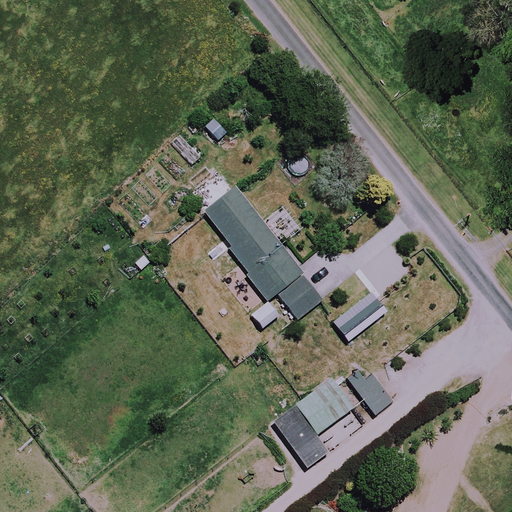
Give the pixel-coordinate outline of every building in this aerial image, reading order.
[(301,277),(234,189),(203,213),(229,247),(226,249),(267,303),(301,277)] [(189,274),(178,257),(163,267),(175,284),(189,274)] [(350,302),(338,287),(322,300),(334,314),(350,302)] [(368,349),(356,333),(346,340),(357,357),(368,349)] [(389,405),(366,374),(355,375),(346,382),(373,417),(389,405)] [(352,408),(330,380),(294,408),(316,436),(352,408)] [(326,454),(294,408),(272,424),(305,470),(326,454)]
